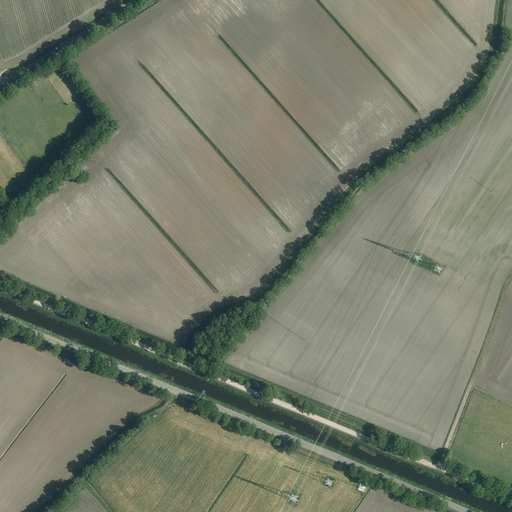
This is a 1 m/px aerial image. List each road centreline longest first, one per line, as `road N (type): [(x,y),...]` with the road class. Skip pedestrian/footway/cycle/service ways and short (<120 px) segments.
road 1 (tertiary): [(465,511),(0,319)]
road 2 (track): [(434,466),(210,374)]
road 3 (track): [(210,374),(0,287)]
road 4 (unclassified): [(0,87),(136,0)]
